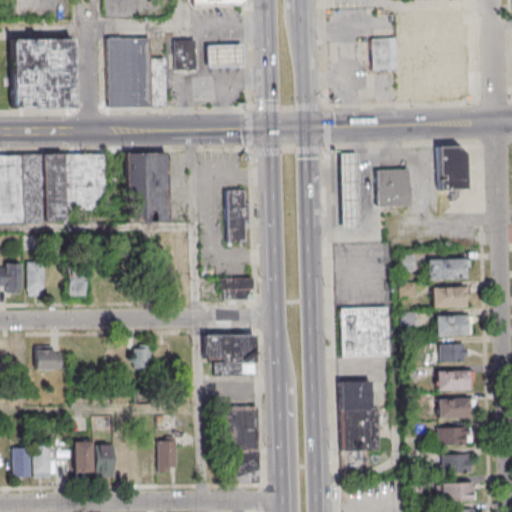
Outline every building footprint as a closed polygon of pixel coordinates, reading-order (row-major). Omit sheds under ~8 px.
[(460,100),(459,12),(407,13),(407,46),(397,46),(396,38),(368,39),(368,73),(396,73),(396,100),(460,100)] [(164,107),(164,57),(148,58),(148,37),(105,37),(106,107),(164,107)] [(70,38),(8,38),(8,108),(71,108),(70,38)] [(196,70),(195,40),(174,41),(176,71),(196,70)] [(244,66),(244,43),(207,44),(208,67),(244,66)] [(437,189),(463,189),(463,147),(437,147),(437,189)] [(166,222),(166,152),(124,152),(124,223),(166,222)] [(359,227),(357,152),(340,152),(341,228),(359,227)] [(0,154),(0,222),(63,222),(63,209),(104,208),(103,153),(0,154)] [(377,206),(376,169),(409,168),(410,205),(377,206)] [(223,241),(245,241),(245,189),(223,189),(223,241)] [(396,271),(411,271),(411,254),(396,254),(396,271)] [(426,278),(464,278),(464,258),(426,258),(426,278)] [(190,290),(190,260),(172,260),(172,290),(190,290)] [(25,294),(42,294),(42,261),(25,261),(25,294)] [(18,262),(0,262),(0,292),(18,292),(18,262)] [(66,267),(66,296),(83,296),(83,267),(66,267)] [(250,277),(220,277),(220,300),(250,300),(250,277)] [(412,297),(412,284),(398,284),(398,297),(412,297)] [(429,287),(429,307),(464,307),(464,287),(429,287)] [(386,307),(337,307),(338,357),(386,357),(386,307)] [(469,335),(469,314),(433,314),(433,335),(469,335)] [(253,375),(253,334),(201,334),(201,360),(211,360),(211,375),(253,375)] [(436,343),(436,360),(464,360),(464,343),(436,343)] [(23,344),(6,344),(6,364),(23,364),(23,344)] [(58,369),(58,358),(52,358),(52,345),(32,345),(32,369),(58,369)] [(118,369),(149,369),(149,347),(118,347),(118,369)] [(434,389),(467,389),(467,370),(434,370),(434,389)] [(341,380),(342,451),(378,450),(378,408),(369,408),(368,380),(341,380)] [(434,398),(434,418),(467,418),(467,398),(434,398)] [(257,483),(255,406),(225,407),(227,483),(257,483)] [(435,428),(435,445),(470,445),(470,428),(435,428)] [(154,477),(154,473),(175,472),(174,437),(154,437),(154,442),(134,442),(135,477),(154,477)] [(91,474),(91,440),(72,440),(72,474),(91,474)] [(93,477),(132,477),(132,442),(93,442),(93,477)] [(47,477),(47,445),(31,445),(31,477),(47,477)] [(10,446),(10,477),(27,477),(27,446),(10,446)] [(437,455),(437,473),(469,473),(469,455),(437,455)] [(472,501),(472,483),(428,483),(428,501),(472,501)]
